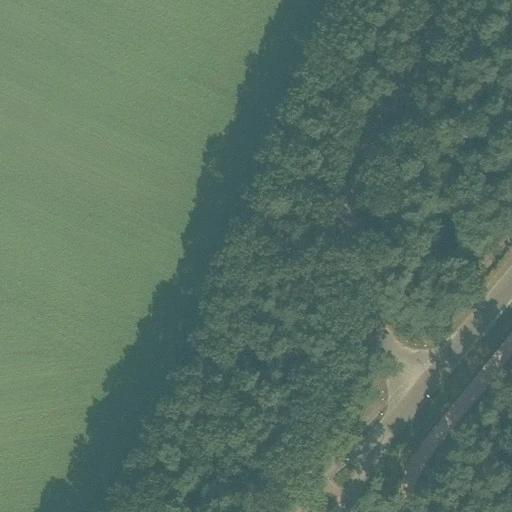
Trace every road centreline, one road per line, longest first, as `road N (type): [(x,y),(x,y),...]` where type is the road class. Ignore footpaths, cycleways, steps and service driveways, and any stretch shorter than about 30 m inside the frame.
road 1 (unclassified): [(417,395),(355,289),(347,244),(353,196),(441,0)]
road 2 (track): [(197,511),(299,285),(347,244)]
road 3 (tertiary): [(417,395),(511,285)]
